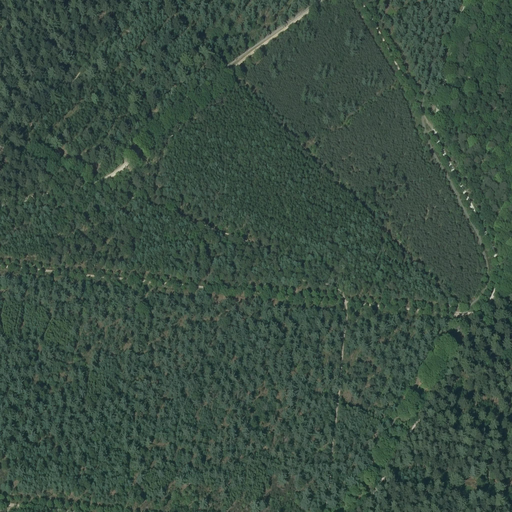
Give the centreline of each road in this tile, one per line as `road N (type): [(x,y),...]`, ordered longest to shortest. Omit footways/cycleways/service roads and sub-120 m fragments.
road 1 (unknown): [(330,511),(354,302),(326,281),(295,279),(224,226),(90,182)]
road 2 (unknown): [(488,305),(359,511)]
road 3 (unknown): [(432,123),(500,262),(491,303)]
road 4 (unknown): [(90,182),(229,71)]
road 5 (track): [(432,123),(362,0)]
road 6 (unknown): [(229,71),(338,0)]
road 7 (unknown): [(465,0),(432,123)]
